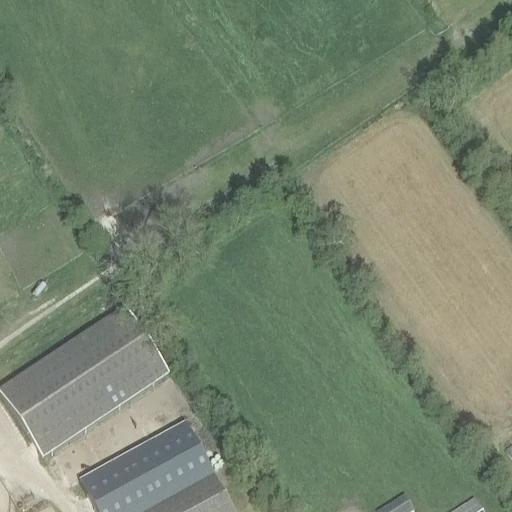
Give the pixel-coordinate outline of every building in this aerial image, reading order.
[(0,391),(0,399),(42,462),(169,377),(124,309),(0,391)] [(186,429),(80,487),(93,511),(151,511),(212,479),(186,429)] [(151,511),(232,511),(214,478),(212,479),(151,511)] [(412,511),(413,511),(403,497),(379,511),(412,511)] [(480,511),(473,501),(455,511),(480,511)]
